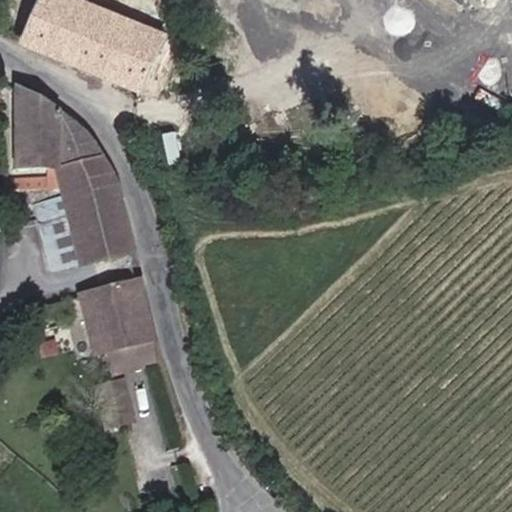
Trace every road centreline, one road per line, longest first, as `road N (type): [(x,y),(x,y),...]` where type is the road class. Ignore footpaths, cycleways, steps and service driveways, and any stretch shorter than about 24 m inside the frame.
road 1 (residential): [(248,511),(178,364),(152,243),(125,171),(90,112),(0,48)]
road 2 (unknown): [(90,112),(190,99),(358,29),(445,12)]
